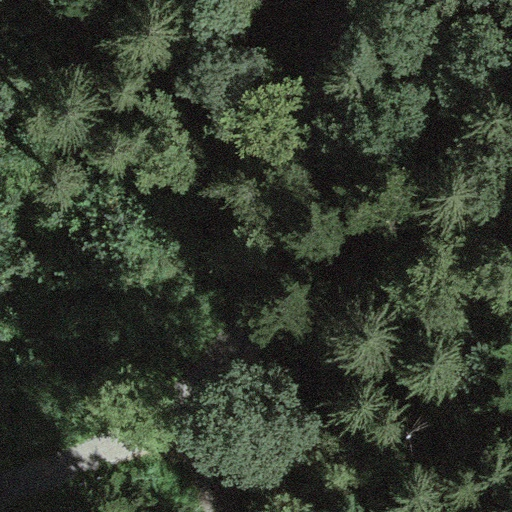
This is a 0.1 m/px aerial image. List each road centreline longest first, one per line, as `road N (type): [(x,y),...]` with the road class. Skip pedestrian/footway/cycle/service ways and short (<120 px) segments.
road 1 (track): [(216,388),(330,0)]
road 2 (track): [(0,488),(82,465),(216,388)]
road 3 (track): [(216,388),(219,511)]
